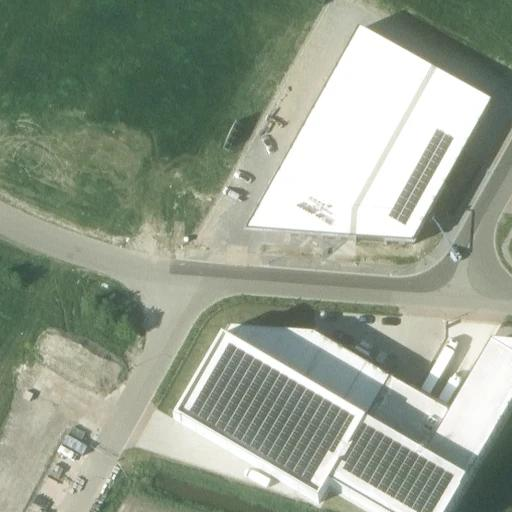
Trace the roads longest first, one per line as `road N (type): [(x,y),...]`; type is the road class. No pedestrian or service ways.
road 1 (unclassified): [(202,277),(71,511)]
road 2 (unclassified): [(440,295),(202,277)]
road 3 (unclassified): [(202,277),(104,257),(0,214)]
road 4 (unclassified): [(440,295),(511,166)]
